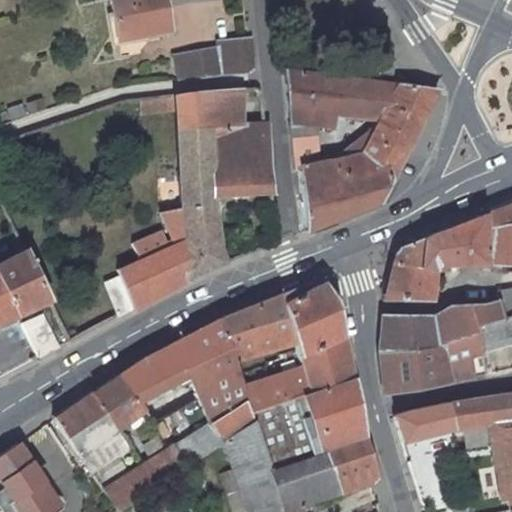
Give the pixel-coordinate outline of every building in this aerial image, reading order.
[(163,0),(111,0),(117,39),(169,30),(163,0)] [(218,46),(174,54),(178,80),(248,73),(253,69),(250,38),(217,40),(218,46)] [(332,128),(334,112),(376,119),(394,83),(281,68),(286,123),(332,128)] [(377,127),(373,139),(402,153),(425,109),(435,88),(394,83),(376,119),(373,125),(377,127)] [(240,88),(138,98),(140,114),(174,110),(180,208),(159,212),(171,240),(166,242),(160,229),(131,242),(138,257),(115,268),(119,275),(132,307),(184,279),(268,245),(272,243),(274,240),(274,238),(272,226),(265,123),(261,93),(255,86),(240,88)] [(315,157),(314,136),(288,138),(291,165),(296,164),(302,231),(378,202),(390,178),(387,174),(395,157),(400,158),(402,153),(373,139),(377,127),(373,125),(360,153),(332,158),(331,155),(315,157)] [(511,202),(481,215),(482,229),(499,226),(511,225),(511,202)] [(511,264),(511,225),(499,226),(482,229),(481,215),(414,242),(413,268),(434,269),(435,265),(486,264),(505,266),(511,264)] [(393,252),(382,300),(432,301),(434,269),(413,268),(414,242),(397,249),(393,252)] [(0,261),(0,280),(16,314),(49,299),(25,250),(0,261)] [(119,275),(105,282),(118,314),(132,307),(119,275)] [(0,321),(16,314),(0,280),(0,321)] [(281,306),(308,395),(351,381),(333,301),(320,286),(317,283),(278,297),(281,306)] [(511,316),(511,296),(496,299),(502,319),(511,316)] [(216,320),(245,399),(251,414),(308,395),(281,306),(278,297),(216,320)] [(478,304),(447,305),(431,318),(380,316),(378,352),(414,354),(439,346),(476,334),(475,326),(502,319),(496,299),(478,304)] [(20,324),(38,357),(58,347),(42,314),(20,324)] [(475,326),(480,352),(511,342),(511,316),(502,319),(475,326)] [(116,376),(135,403),(184,376),(196,370),(204,385),(193,392),(196,398),(207,422),(245,399),(216,320),(140,360),(116,376)] [(476,334),(439,346),(449,381),(485,374),(480,352),(476,334)] [(382,392),(382,393),(417,387),(446,381),(449,381),(439,346),(414,354),(378,352),(382,392)] [(184,376),(193,392),(204,385),(196,370),(184,376)] [(90,394),(115,430),(142,413),(116,376),(90,394)] [(271,470),(365,439),(351,381),(308,395),(251,414),(253,420),(271,470)] [(51,420),(76,458),(115,430),(90,394),(51,420)] [(451,430),(485,426),(499,500),(506,499),(509,511),(511,510),(511,394),(444,403),(392,415),(400,443),(451,430)] [(196,398),(152,429),(163,450),(171,444),(207,422),(196,398)] [(186,466),(223,442),(253,420),(251,414),(245,399),(207,422),(171,444),(183,461),(186,466)] [(253,420),(223,442),(247,511),(290,511),(370,486),(377,477),(365,439),(271,470),(253,420)] [(35,431),(62,470),(73,462),(47,423),(35,431)] [(54,499),(16,443),(0,454),(0,483),(3,488),(8,484),(19,500),(9,507),(13,511),(55,511),(61,509),(54,499)] [(114,511),(115,511),(140,494),(183,461),(171,444),(163,450),(139,464),(126,472),(103,487),(99,490),(114,511)] [(121,463),(97,478),(103,487),(126,472),(121,463)] [(61,509),(77,498),(71,489),(54,499),(61,509)]
